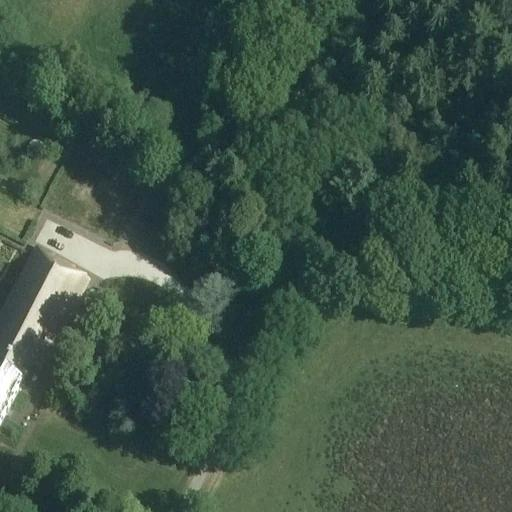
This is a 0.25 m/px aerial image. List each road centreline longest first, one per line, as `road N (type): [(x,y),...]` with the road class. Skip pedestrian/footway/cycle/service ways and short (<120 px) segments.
road 1 (track): [(511,276),(382,272),(307,285),(274,309),(264,350),(246,378)]
road 2 (track): [(182,511),(246,378)]
